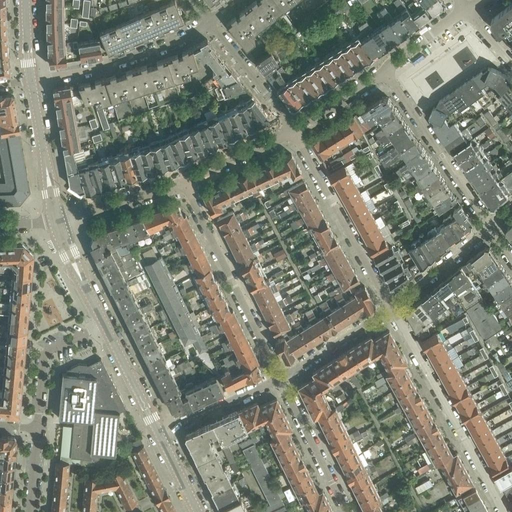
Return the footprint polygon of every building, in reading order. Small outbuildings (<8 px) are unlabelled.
[(145,13),(154,36),(169,29),(159,7),(160,7),(157,0),(156,0),(147,4),(150,11),(145,13)] [(159,7),(169,29),(184,23),(175,0),(160,7),(159,7)] [(275,0),(256,0),(247,7),(263,26),(283,10),(275,0)] [(275,0),(283,10),(296,26),(328,0),(275,0)] [(399,15),(411,30),(419,24),(412,15),(405,6),(404,5),(400,0),(395,0),(394,1),(403,13),(399,15)] [(413,0),(405,6),(412,15),(424,6),(431,0),(413,0)] [(442,0),(431,0),(424,6),(432,15),(443,6),(444,2),(442,0)] [(63,3),(46,3),(46,14),(63,13),(63,3)] [(511,3),(492,19),(492,23),(501,36),(502,34),(509,43),(511,41),(511,26),(511,3)] [(412,15),(419,24),(432,15),(424,6),(412,15)] [(246,49),(247,48),(255,42),(250,36),(263,26),(247,7),(227,24),(246,49)] [(386,7),(382,10),(402,36),(411,30),(399,15),(395,19),(386,7)] [(380,28),(392,43),(402,36),(382,10),(377,14),(385,24),(380,28)] [(63,13),(46,14),(46,24),(64,23),(63,13)] [(145,13),(130,20),(139,42),(154,36),(145,13)] [(139,42),(130,20),(115,26),(124,48),(139,42)] [(363,24),(383,50),(392,43),(380,28),(375,31),(367,21),(363,24)] [(64,23),(46,24),(47,34),(64,33),(64,23)] [(361,41),(374,56),(383,50),(363,24),(359,26),(367,37),(361,41)] [(124,48),(115,26),(99,32),(109,55),(124,48)] [(64,33),(47,34),(48,44),(65,43),(64,33)] [(349,42),(365,62),(374,56),(361,41),(358,36),(349,42)] [(99,39),(89,41),(92,58),(102,56),(99,39)] [(207,39),(192,47),(204,60),(206,58),(208,60),(209,59),(218,69),(214,73),(216,76),(229,66),(207,39)] [(89,41),(78,43),(81,60),(92,58),(89,41)] [(365,62),(349,42),(340,47),(356,68),(365,62)] [(65,43),(48,44),(48,55),(66,53),(65,53),(65,43)] [(183,56),(178,58),(178,55),(168,59),(175,81),(191,76),(189,70),(199,66),(192,47),(182,53),(183,56)] [(340,47),(331,53),(347,73),(356,68),(340,47)] [(255,61),(263,71),(274,64),(281,59),(274,49),(255,61)] [(66,53),(48,55),(49,64),(51,65),(67,63),(66,53)] [(322,58),(338,79),(347,73),(331,53),(322,58)] [(8,54),(0,54),(0,64),(9,65),(8,54)] [(313,64),(329,85),(338,79),(322,58),(313,64)] [(116,76),(107,78),(114,101),(120,120),(181,100),(175,81),(168,59),(157,62),(158,65),(153,66),(152,64),(120,74),(121,76),(116,78),(116,76)] [(9,65),(0,64),(0,76),(7,75),(10,72),(9,65)] [(274,64),(263,71),(292,108),(303,101),(287,81),(274,64)] [(305,69),(321,90),(329,85),(313,64),(305,69)] [(213,88),(237,77),(229,66),(216,76),(205,84),(210,89),(213,88)] [(482,70),(474,76),(482,87),(483,87),(487,92),(486,92),(488,95),(496,87),(494,85),(495,84),(496,84),(501,73),(502,71),(492,66),(491,68),(487,66),(482,70)] [(321,90),(305,69),(296,75),(312,96),(321,90)] [(511,81),(507,76),(501,73),(496,84),(495,84),(494,85),(496,87),(502,95),(503,95),(511,86),(511,81)] [(287,81),(303,101),(312,96),(296,75),(287,81)] [(474,76),(466,82),(477,98),(486,92),(487,92),(483,87),(482,87),(474,76)] [(237,77),(213,88),(217,98),(244,86),(237,77)] [(78,85),(83,98),(84,98),(86,104),(96,101),(97,106),(114,101),(107,78),(95,82),(95,84),(91,86),(90,83),(78,85)] [(466,82),(457,88),(469,104),(477,98),(466,82)] [(55,99),(72,96),(70,86),(54,88),(53,90),(55,99)] [(499,97),(506,105),(511,100),(511,86),(503,95),(502,95),(499,97)] [(457,88),(449,94),(450,96),(451,96),(458,106),(458,107),(460,110),(469,104),(457,88)] [(0,112),(16,110),(14,96),(11,94),(11,95),(4,96),(4,95),(0,96),(0,112)] [(440,101),(437,107),(436,107),(447,113),(448,114),(450,113),(458,107),(458,106),(451,96),(450,96),(449,94),(440,101)] [(72,96),(55,99),(56,109),(73,106),(72,96)] [(252,96),(246,101),(258,126),(268,121),(269,117),(252,96)] [(359,113),(365,121),(374,114),(376,116),(393,104),(389,98),(384,97),(359,113)] [(245,102),(237,106),(248,130),(258,126),(246,101),(245,102)] [(393,104),(376,116),(366,123),(367,125),(370,123),(372,127),(382,120),(384,123),(399,113),(393,104)] [(73,106),(56,109),(58,119),(75,116),(73,106)] [(227,110),(239,135),(248,130),(237,106),(227,110)] [(436,107),(437,107),(435,106),(430,116),(432,117),(430,121),(433,126),(434,126),(439,134),(451,127),(451,126),(455,123),(456,124),(457,123),(450,113),(448,114),(447,113),(436,107)] [(16,110),(0,112),(0,123),(18,121),(18,120),(16,110)] [(217,115),(229,139),(239,135),(227,110),(217,115)] [(365,121),(359,113),(355,116),(360,124),(365,121)] [(376,139),(377,141),(405,122),(399,113),(384,123),(386,127),(376,134),(379,137),(376,139)] [(229,139),(217,115),(208,119),(219,144),(229,139)] [(75,116),(58,119),(60,130),(77,127),(75,116)] [(346,121),(356,136),(364,131),(355,116),(346,121)] [(219,144),(208,119),(198,124),(209,148),(219,144)] [(0,123),(0,135),(20,132),(18,121),(0,123)] [(338,126),(347,142),(356,136),(346,121),(338,126)] [(411,130),(405,122),(377,141),(378,142),(381,140),(383,144),(393,137),(396,141),(411,130)] [(451,127),(439,134),(445,143),(461,132),(456,124),(455,123),(451,126),(451,127)] [(198,124),(188,128),(199,153),(209,148),(198,124)] [(329,132),(339,147),(347,142),(338,126),(329,132)] [(77,127),(60,130),(62,140),(79,137),(77,127)] [(188,128),(179,133),(190,157),(199,153),(188,128)] [(461,132),(445,143),(451,152),(453,151),(467,140),(472,137),(467,128),(461,132)] [(411,130),(396,141),(398,144),(379,157),(383,162),(417,140),(411,130)] [(20,132),(0,135),(0,151),(1,154),(2,159),(7,183),(0,183),(0,205),(20,205),(30,192),(20,132)] [(321,137),(330,153),(339,147),(329,132),(321,137)] [(169,137),(180,162),(190,157),(179,133),(169,137)] [(79,137),(62,140),(63,150),(81,147),(79,137)] [(180,162),(169,137),(160,141),(168,166),(180,162)] [(321,158),(322,158),(330,153),(321,137),(312,143),(321,158)] [(417,140),(383,162),(386,168),(395,162),(405,155),(408,159),(423,148),(417,140)] [(160,141),(150,144),(158,170),(168,166),(160,141)] [(455,153),(460,160),(480,146),(478,143),(475,145),(472,141),(455,153)] [(158,170),(150,144),(140,147),(148,173),(158,170)] [(480,146),(460,160),(465,168),(483,156),(480,152),(483,150),(480,146)] [(129,151),(138,176),(148,173),(140,147),(129,151)] [(429,157),(423,148),(408,159),(410,162),(400,168),(392,174),(396,179),(401,176),(429,157)] [(75,157),(73,150),(64,153),(70,185),(83,194),(87,193),(79,167),(77,161),(75,157)] [(119,154),(127,180),(138,176),(129,151),(119,154)] [(119,154),(109,157),(117,183),(127,180),(119,154)] [(282,158),(293,178),(300,174),(302,173),(296,163),(291,154),(282,158)] [(89,164),(97,189),(107,186),(99,161),(95,162),(92,155),(87,157),(89,164)] [(465,168),(470,176),(491,162),(488,158),(486,160),(483,156),(465,168)] [(109,157),(99,161),(107,186),(117,183),(109,157)] [(429,157),(401,176),(402,178),(405,176),(407,179),(417,173),(419,176),(435,166),(429,157)] [(282,158),(274,162),(283,180),(289,176),(292,182),(295,181),(293,178),(282,158)] [(256,170),(247,174),(259,194),(261,193),(258,187),(278,178),(285,189),(288,188),(283,180),(274,162),(273,163),(273,162),(264,166),(264,167),(256,170)] [(470,176),(476,184),(494,172),(491,168),(493,166),(491,162),(470,176)] [(89,164),(79,167),(87,193),(97,189),(89,164)] [(335,183),(351,174),(346,165),(330,174),(335,183)] [(435,166),(419,176),(413,180),(419,189),(440,174),(435,166)] [(476,184),(481,192),(499,180),(496,176),(499,174),(497,170),(494,172),(476,184)] [(511,171),(499,180),(481,192),(491,207),(495,208),(509,195),(511,192),(511,171)] [(221,186),(229,202),(232,207),(234,211),(240,208),(238,204),(235,206),(232,199),(253,190),(256,196),(259,194),(247,174),(238,178),(239,179),(230,182),(221,186)] [(340,192),(356,183),(351,174),(335,183),(340,192)] [(419,189),(421,193),(426,190),(429,195),(446,183),(440,174),(419,189)] [(293,197),(308,188),(309,188),(304,180),(281,193),(283,196),(290,192),(293,197)] [(345,201),(361,192),(356,183),(340,192),(345,201)] [(429,195),(424,197),(430,206),(452,191),(446,183),(429,195)] [(213,190),(224,213),(227,212),(224,205),(229,202),(221,186),(213,190)] [(284,208),(285,211),(312,196),(308,188),(293,197),(287,200),(290,204),(284,208)] [(224,214),(224,213),(213,190),(212,190),(203,195),(207,204),(212,214),(220,210),(222,215),(224,214)] [(452,191),(430,206),(433,210),(437,207),(440,211),(457,199),(452,191)] [(350,210),(366,201),(361,192),(345,201),(350,210)] [(312,196),(285,211),(279,214),(281,218),(291,212),(291,211),(299,207),(301,212),(317,203),(312,196)] [(405,201),(408,207),(413,204),(410,198),(405,201)] [(355,219),(371,210),(366,201),(350,210),(355,219)] [(317,203),(301,212),(304,216),(296,221),(298,223),(321,210),(317,203)] [(169,222),(172,221),(183,215),(178,204),(152,213),(157,223),(161,222),(160,221),(167,218),(169,222)] [(414,217),(417,215),(418,215),(413,205),(409,208),(414,216),(414,217)] [(458,216),(469,230),(473,227),(473,223),(462,206),(454,210),(458,216)] [(217,219),(221,227),(246,214),(249,213),(247,210),(235,216),(233,212),(217,219)] [(325,218),(321,210),(298,223),(299,226),(307,222),(309,227),(325,218)] [(360,228),(376,219),(371,210),(355,219),(360,228)] [(141,216),(149,232),(163,226),(161,222),(157,223),(152,213),(141,216)] [(163,235),(164,237),(171,233),(190,224),(185,214),(183,215),(172,221),(175,227),(169,229),(166,231),(166,233),(163,235)] [(221,227),(225,234),(240,227),(238,222),(248,217),(246,214),(221,227)] [(448,217),(461,236),(469,230),(458,216),(453,218),(451,214),(448,217)] [(130,239),(131,243),(138,241),(136,236),(149,232),(141,216),(124,222),(130,239)] [(447,223),(442,226),(454,243),(461,236),(448,217),(444,218),(447,223)] [(325,218),(309,227),(305,229),(306,232),(312,229),(317,238),(332,231),(330,226),(325,218)] [(365,237),(381,228),(376,219),(360,228),(365,237)] [(134,251),(131,243),(130,239),(124,222),(107,227),(108,228),(97,232),(94,233),(90,244),(91,246),(96,257),(95,257),(103,274),(137,258),(134,251)] [(225,234),(228,242),(260,226),(258,223),(243,231),(240,227),(225,234)] [(194,232),(190,224),(171,233),(164,237),(166,241),(178,234),(181,239),(194,232)] [(260,226),(228,242),(232,249),(248,241),(245,237),(261,229),(260,226)] [(437,227),(433,230),(447,248),(454,243),(442,226),(438,229),(437,227)] [(370,246),(386,237),(381,228),(365,237),(370,246)] [(428,238),(438,256),(447,248),(433,230),(430,232),(432,235),(428,238)] [(334,234),(332,231),(317,238),(323,248),(317,251),(319,254),(323,252),(339,243),(334,234)] [(194,232),(181,239),(183,244),(178,247),(174,248),(176,252),(199,241),(194,232)] [(375,255),(391,246),(386,237),(370,246),(375,255)] [(420,238),(417,240),(430,262),(438,256),(428,238),(422,241),(420,238)] [(430,262),(417,240),(412,243),(415,246),(410,249),(422,269),(430,262)] [(203,250),(199,241),(176,252),(178,256),(187,252),(189,257),(203,250)] [(232,249),(235,256),(259,245),(258,242),(250,246),(248,241),(232,249)] [(318,261),(320,264),(343,251),(339,243),(323,252),(326,257),(318,261)] [(19,259),(32,259),(33,256),(23,245),(19,245),(0,245),(0,272),(7,272),(7,263),(10,263),(12,265),(19,259)] [(235,256),(239,264),(255,256),(252,251),(260,247),(259,245),(235,256)] [(375,255),(380,264),(401,252),(399,248),(396,250),(393,245),(391,246),(375,255)] [(468,275),(476,269),(495,256),(490,247),(486,247),(462,266),(468,275)] [(273,254),(277,260),(286,256),(282,249),(273,254)] [(208,259),(203,250),(189,257),(192,262),(183,266),(185,270),(208,259)] [(343,251),(320,264),(321,266),(329,262),(331,267),(347,258),(343,251)] [(380,264),(384,272),(402,261),(400,257),(403,255),(401,252),(380,264)] [(244,273),(246,277),(260,270),(256,260),(261,257),(259,254),(255,256),(239,264),(243,273),(244,273)] [(482,271),(484,275),(501,263),(495,256),(476,269),(478,273),(482,271)] [(201,335),(171,276),(167,268),(162,257),(146,265),(185,343),(193,339),(200,352),(207,349),(200,336),(201,335)] [(103,274),(111,290),(126,282),(145,273),(137,258),(103,274)] [(326,276),(328,279),(351,265),(347,258),(331,267),(334,272),(326,276)] [(14,268),(14,276),(31,277),(33,259),(32,259),(19,259),(12,265),(14,268)] [(198,275),(210,268),(212,267),(208,259),(185,270),(187,274),(196,270),(198,275)] [(402,261),(384,272),(389,280),(410,268),(408,265),(405,266),(402,261)] [(506,272),(501,263),(484,275),(487,279),(484,281),(487,285),(506,272)] [(337,277),(339,282),(355,273),(351,265),(328,279),(329,281),(337,277)] [(167,268),(171,276),(175,275),(171,266),(167,268)] [(450,276),(456,286),(459,292),(464,288),(475,304),(468,309),(474,318),(477,323),(486,338),(503,327),(468,275),(462,266),(450,276)] [(210,268),(198,275),(196,276),(202,288),(194,291),(196,295),(203,291),(217,284),(210,268)] [(410,268),(389,280),(393,288),(397,289),(411,277),(416,274),(415,272),(413,273),(410,268)] [(260,270),(246,277),(248,281),(247,281),(252,290),(273,279),(277,277),(275,274),(271,276),(265,280),(260,270)] [(355,273),(339,282),(342,286),(329,293),(330,297),(336,293),(337,294),(360,281),(355,272),(355,273)] [(511,280),(506,272),(487,285),(489,288),(492,287),(495,291),(511,280)] [(111,290),(119,305),(135,297),(133,294),(151,285),(145,273),(126,282),(111,290)] [(1,280),(0,286),(30,288),(31,277),(14,276),(12,276),(12,281),(1,280)] [(449,277),(436,288),(444,296),(456,286),(450,276),(449,277)] [(252,290),(256,297),(284,283),(283,280),(276,284),(273,279),(252,290)] [(495,297),(497,301),(511,290),(511,280),(495,291),(498,295),(495,297)] [(256,297),(260,305),(275,297),(273,292),(286,286),(284,283),(256,297)] [(217,284),(203,291),(208,300),(201,304),(202,307),(210,304),(224,297),(217,284)] [(10,297),(29,299),(30,288),(0,286),(0,288),(0,290),(11,292),(10,297)] [(355,291),(365,311),(375,305),(370,296),(365,286),(355,291)] [(350,299),(358,315),(365,311),(355,291),(353,288),(350,290),(354,297),(350,299)] [(429,294),(445,313),(448,310),(446,307),(450,303),(444,296),(436,288),(429,294)] [(500,304),(503,309),(511,302),(511,290),(497,301),(500,304)] [(358,315),(350,299),(345,302),(341,295),(340,293),(337,295),(351,320),(358,315)] [(421,300),(435,316),(439,312),(442,315),(445,313),(429,294),(421,300)] [(339,306),(336,308),(344,324),(351,320),(337,295),(335,297),(336,299),(339,306)] [(275,297),(260,305),(263,312),(291,298),(289,296),(277,302),(275,297)] [(0,301),(0,307),(28,310),(29,299),(10,297),(10,303),(0,301)] [(126,318),(127,320),(142,313),(135,297),(119,305),(125,318),(126,318)] [(231,311),(224,297),(210,304),(217,318),(219,317),(231,311)] [(263,312),(267,319),(282,312),(280,307),(292,301),(291,298),(263,312)] [(414,306),(429,326),(434,322),(431,319),(435,316),(421,300),(414,306)] [(344,324),(336,308),(331,311),(326,301),(323,303),(337,329),(344,324)] [(142,307),(144,312),(154,307),(152,302),(142,307)] [(506,313),(508,317),(511,313),(511,302),(503,309),(506,313)] [(326,315),(322,318),(330,333),(337,329),(323,303),(319,305),(321,308),(322,308),(326,315)] [(429,326),(414,306),(408,310),(408,315),(416,330),(421,338),(430,333),(429,326)] [(8,319),(28,320),(28,310),(0,307),(0,312),(9,314),(8,319)] [(159,311),(163,320),(168,318),(163,309),(159,311)] [(330,333),(322,318),(317,321),(313,313),(314,313),(311,309),(308,311),(323,338),(330,333)] [(231,311),(219,317),(221,322),(209,328),(211,332),(218,328),(237,318),(233,310),(231,311)] [(282,312),(267,319),(266,320),(270,327),(298,313),(297,311),(285,317),(282,312)] [(323,338),(308,311),(305,313),(307,317),(311,324),(307,327),(315,342),(323,338)] [(127,320),(135,336),(150,328),(142,313),(127,320)] [(298,313),(270,327),(274,335),(290,328),(287,322),(300,316),(298,313)] [(241,327),(237,318),(218,328),(211,332),(213,334),(215,333),(215,335),(225,330),(228,334),(241,327)] [(0,328),(27,331),(28,320),(8,319),(8,324),(0,323),(0,328)] [(315,342),(307,327),(303,330),(299,322),(296,324),(308,347),(315,342)] [(293,336),(301,351),(308,347),(296,324),(293,326),(297,334),(293,336)] [(222,343),(224,347),(227,346),(246,336),(241,327),(228,334),(230,339),(222,343)] [(6,340),(26,342),(27,331),(0,328),(0,334),(7,335),(6,340)] [(150,328),(135,336),(143,351),(158,344),(150,328)] [(374,349),(377,354),(381,352),(390,367),(388,369),(390,373),(403,365),(407,363),(389,331),(376,338),(381,345),(374,349)] [(284,337),(294,356),(295,356),(295,355),(301,351),(293,336),(289,339),(285,332),(282,334),(284,337)] [(422,341),(427,350),(443,341),(438,332),(422,341)] [(227,346),(224,347),(226,351),(234,347),(236,352),(250,345),(246,336),(227,346)] [(342,354),(355,376),(358,373),(356,370),(355,368),(377,354),(374,349),(381,345),(376,338),(373,340),(371,336),(346,352),(345,352),(342,354)] [(294,356),(284,337),(277,340),(275,341),(280,352),(281,352),(285,362),(294,356)] [(26,342),(6,340),(6,346),(0,345),(0,350),(25,353),(26,342)] [(432,359),(448,350),(443,341),(427,350),(432,359)] [(158,344),(143,351),(150,366),(149,366),(150,367),(165,359),(158,344)] [(254,353),(250,345),(236,352),(239,357),(233,359),(235,363),(254,353)] [(451,348),(455,359),(460,357),(456,346),(451,348)] [(4,362),(24,364),(25,353),(0,350),(0,356),(5,357),(4,362)] [(432,359),(437,368),(453,359),(448,350),(432,359)] [(259,363),(254,353),(235,363),(238,367),(243,364),(245,369),(257,364),(259,363)] [(315,377),(322,389),(348,373),(359,389),(362,386),(355,376),(342,354),(338,357),(337,357),(337,358),(312,373),(315,377)] [(60,462),(69,463),(80,464),(81,458),(99,460),(100,454),(115,455),(119,412),(123,410),(126,409),(101,358),(98,360),(99,362),(88,368),(87,364),(79,364),(72,367),(67,370),(66,374),(63,373),(61,386),(59,418),(74,419),(74,427),(63,426),(60,462)] [(150,367),(157,382),(173,375),(165,359),(150,367)] [(189,359),(174,366),(179,376),(193,369),(189,359)] [(442,376),(458,368),(453,359),(437,368),(442,376)] [(0,367),(0,372),(23,375),(24,364),(4,362),(4,368),(0,367)] [(237,385),(233,379),(227,367),(226,363),(222,365),(224,368),(226,373),(221,376),(226,385),(228,390),(237,385)] [(257,364),(245,369),(242,370),(244,374),(233,379),(237,385),(262,374),(257,364)] [(417,391),(403,365),(390,373),(385,375),(388,379),(390,378),(402,400),(400,401),(396,403),(398,407),(420,395),(418,390),(417,391)] [(442,376),(447,385),(463,377),(458,368),(442,376)] [(3,384),(22,385),(23,375),(0,372),(0,378),(3,378),(3,384)] [(173,375),(157,382),(165,398),(166,398),(180,390),(181,390),(181,389),(173,375)] [(202,383),(209,398),(224,392),(222,387),(216,376),(202,383)] [(298,388),(307,404),(323,397),(320,390),(322,389),(315,377),(298,388)] [(375,381),(378,386),(386,383),(382,377),(375,381)] [(452,394),(467,386),(463,377),(447,385),(452,394)] [(186,390),(189,396),(193,405),(209,398),(202,383),(186,390)] [(0,394),(2,395),(21,396),(22,385),(3,384),(2,389),(0,389),(0,394)] [(452,394),(457,403),(472,395),(467,386),(452,394)] [(184,398),(180,390),(166,398),(172,409),(174,413),(181,409),(182,410),(192,405),(192,406),(193,405),(189,396),(184,398)] [(335,397),(338,403),(346,398),(343,393),(335,397)] [(21,396),(2,395),(1,401),(0,400),(0,416),(15,417),(16,417),(19,415),(19,413),(21,396)] [(422,399),(420,395),(398,407),(399,407),(395,410),(397,413),(401,411),(406,408),(418,430),(404,438),(406,442),(436,425),(434,421),(433,421),(427,409),(422,399)] [(477,404),(472,395),(457,403),(461,412),(477,404)] [(323,397),(307,404),(314,419),(318,417),(332,410),(330,406),(328,407),(323,397)] [(266,416),(270,425),(286,417),(282,409),(277,398),(259,407),(262,413),(260,414),(262,418),(266,416)] [(262,413),(259,407),(257,402),(244,409),(239,411),(247,428),(258,423),(256,420),(262,418),(260,414),(262,413)] [(461,412),(466,421),(482,412),(477,404),(461,412)] [(330,444),(332,448),(355,437),(352,433),(347,436),(335,413),(341,410),(339,406),(335,408),(332,410),(318,417),(331,443),(330,444)] [(223,419),(232,438),(248,430),(247,428),(239,411),(222,419),(223,420),(223,419)] [(487,421),(482,412),(466,421),(471,430),(487,421)] [(286,417),(270,425),(274,433),(272,434),(274,438),(288,432),(292,429),(286,417)] [(195,457),(197,463),(216,453),(209,438),(218,433),(222,443),(232,438),(223,419),(223,420),(222,419),(201,428),(195,431),(192,432),(193,432),(187,435),(187,436),(186,438),(185,438),(190,447),(195,457)] [(471,430),(476,439),(492,430),(487,421),(471,430)] [(439,429),(436,425),(406,442),(408,446),(423,438),(435,460),(429,463),(431,467),(436,465),(452,455),(438,429),(439,429)] [(476,439),(481,448),(497,439),(492,430),(476,439)] [(288,432),(274,438),(270,441),(272,445),(274,444),(278,451),(294,444),(288,432)] [(355,437),(332,448),(334,452),(335,452),(338,458),(354,450),(356,455),(362,451),(357,441),(363,437),(361,433),(355,437)] [(0,453),(15,455),(16,455),(16,446),(17,440),(15,437),(8,437),(0,435),(0,453)] [(133,441),(135,445),(143,441),(140,437),(133,441)] [(239,445),(243,448),(254,443),(252,439),(239,445)] [(486,457),(502,448),(497,439),(481,448),(486,457)] [(244,449),(271,504),(282,498),(277,488),(267,467),(262,458),(255,443),(244,449)] [(278,451),(283,461),(298,453),(294,444),(278,451)] [(159,505),(162,511),(176,511),(170,500),(171,499),(165,488),(143,446),(132,451),(135,459),(153,494),(158,506),(159,505)] [(486,457),(491,466),(507,457),(502,448),(486,457)] [(338,458),(343,468),(359,460),(357,456),(356,455),(354,450),(338,458)] [(0,464),(14,466),(15,455),(0,453),(0,464)] [(205,476),(206,477),(224,468),(216,453),(197,463),(204,476),(205,476)] [(298,453),(283,461),(285,466),(283,467),(285,471),(304,462),(301,458),(298,453)] [(452,455),(436,465),(438,469),(444,466),(456,488),(450,491),(452,495),(456,493),(473,483),(457,453),(455,453),(452,455)] [(345,474),(348,479),(370,468),(370,467),(373,466),(371,462),(367,464),(362,454),(357,456),(359,460),(343,468),(346,474),(345,474)] [(496,475),(511,466),(507,457),(491,466),(496,475)] [(69,463),(60,462),(56,462),(52,510),(51,510),(51,511),(65,511),(68,471),(69,463)] [(289,474),(293,482),(309,474),(305,466),(306,466),(304,462),(285,471),(287,475),(289,474)] [(0,464),(0,476),(13,478),(14,466),(0,464)] [(350,483),(353,488),(369,481),(366,475),(372,472),(376,470),(374,466),(370,468),(348,479),(350,483)] [(511,466),(511,467),(496,475),(502,486),(507,494),(510,489),(511,486),(511,466)] [(224,468),(206,477),(212,489),(211,491),(212,492),(213,492),(233,483),(225,467),(224,468)] [(82,511),(95,511),(97,492),(116,488),(126,508),(137,502),(121,470),(110,476),(98,479),(98,478),(86,477),(82,511)] [(309,474),(293,482),(298,491),(314,483),(309,474)] [(0,487),(12,489),(13,478),(0,476),(0,487)] [(430,478),(416,486),(419,492),(433,484),(430,478)] [(374,491),(369,481),(353,488),(358,498),(374,491)] [(220,507),(240,497),(233,483),(213,492),(215,496),(215,497),(217,502),(218,502),(220,507),(219,507),(220,507)] [(318,492),(314,483),(298,491),(301,497),(298,498),(300,502),(304,500),(318,492)] [(457,496),(462,504),(480,494),(475,486),(457,496)] [(0,499),(11,500),(12,489),(0,487),(0,499)] [(277,488),(282,498),(285,496),(281,487),(277,488)] [(309,503),(313,511),(328,503),(322,490),(318,492),(304,500),(306,504),(309,503)] [(358,498),(363,509),(381,500),(385,498),(389,496),(387,492),(377,497),(374,491),(358,498)] [(404,495),(408,502),(414,499),(410,492),(404,495)] [(462,504),(466,511),(484,502),(480,494),(462,504)] [(240,497),(220,507),(220,508),(221,511),(247,511),(248,511),(240,497)] [(381,500),(363,509),(359,511),(379,511),(377,507),(383,504),(388,501),(387,497),(385,498),(381,500)] [(282,498),(271,504),(263,508),(265,511),(268,511),(285,504),(282,498)] [(10,511),(11,500),(0,499),(0,511),(8,511),(10,511)] [(466,511),(465,511),(482,511),(488,509),(484,502),(466,511)] [(313,511),(332,511),(328,503),(313,511)]
